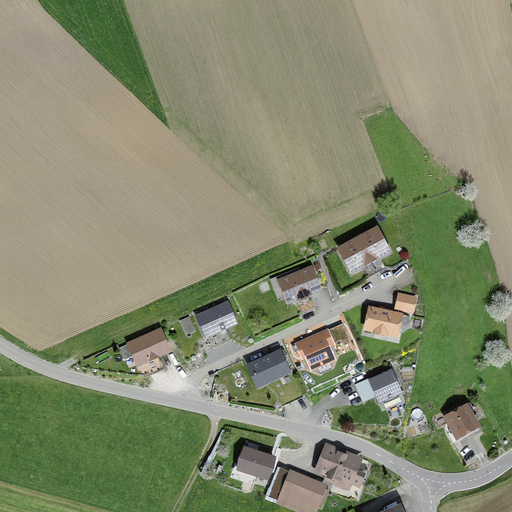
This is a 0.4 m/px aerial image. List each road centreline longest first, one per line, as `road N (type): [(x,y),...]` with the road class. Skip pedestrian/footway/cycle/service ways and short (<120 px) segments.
road 1 (residential): [(410,273),(236,355),(164,400)]
road 2 (tertiary): [(164,400),(345,439),(426,479)]
road 3 (tertiary): [(0,345),(41,367),(164,400)]
